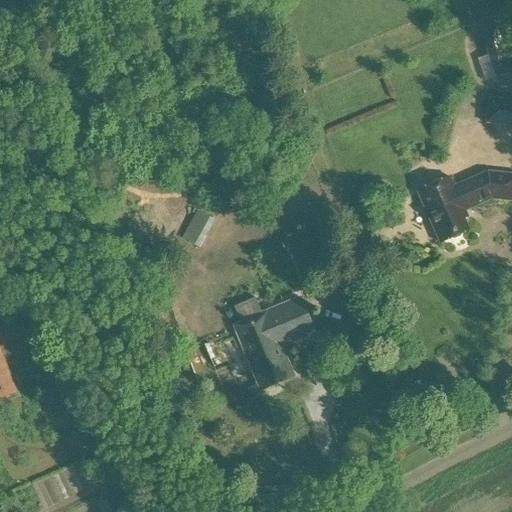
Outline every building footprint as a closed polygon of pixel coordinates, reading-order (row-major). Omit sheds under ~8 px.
[(511,74),(511,66),(497,23),(479,29),(488,58),(477,62),(485,84),(511,74)] [(511,128),(511,101),(490,99),(487,126),(511,128)] [(451,179),(418,194),(440,245),(450,240),(454,242),(461,239),(462,235),(469,232),(465,213),(492,201),(511,202),(511,176),(488,173),(454,188),(451,179)] [(189,232),(184,242),(197,248),(201,238),(189,232)] [(262,315),(262,316),(233,328),(260,393),(294,378),(282,349),(315,335),(300,299),(262,315)] [(0,356),(0,399),(15,394),(0,356)] [(213,370),(225,402),(244,395),(231,363),(213,370)]
